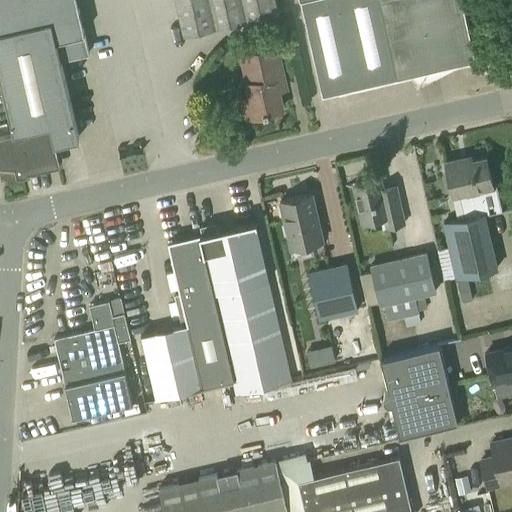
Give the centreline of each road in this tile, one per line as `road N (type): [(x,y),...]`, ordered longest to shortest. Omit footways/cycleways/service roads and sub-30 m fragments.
road 1 (unclassified): [(11,217),(511,106)]
road 2 (unclassified): [(0,445),(11,217)]
road 3 (unknown): [(0,463),(191,427)]
road 4 (unknown): [(191,427),(360,396)]
